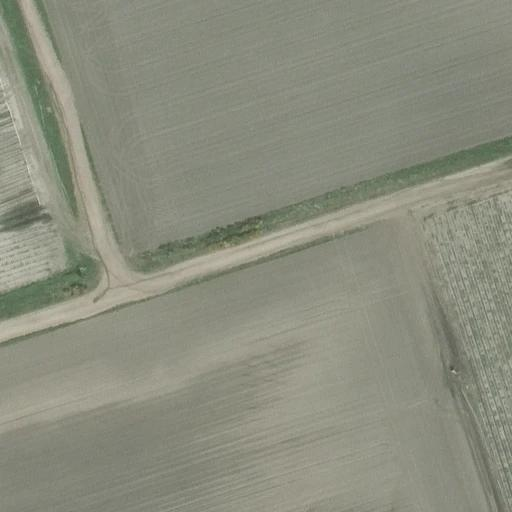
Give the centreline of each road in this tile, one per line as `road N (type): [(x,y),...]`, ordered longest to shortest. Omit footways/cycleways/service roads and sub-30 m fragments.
road 1 (track): [(0,323),(511,157)]
road 2 (track): [(115,285),(25,0)]
